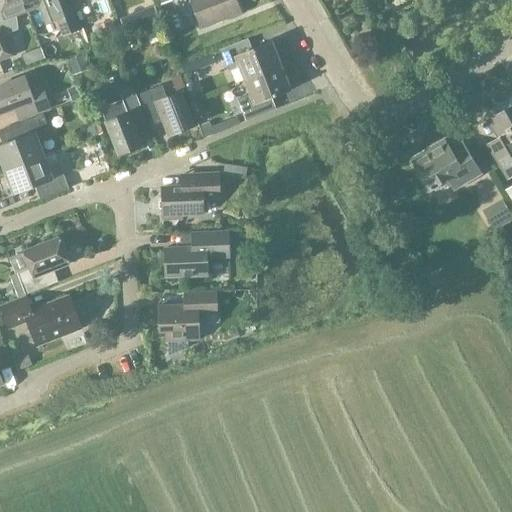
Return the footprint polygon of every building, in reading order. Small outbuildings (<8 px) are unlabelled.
[(0,0),(0,11),(4,22),(26,13),(20,0),(0,0)] [(50,6),(50,4),(47,0),(20,0),(26,13),(39,8),(45,25),(57,20),(63,37),(78,32),(66,0),(50,6)] [(191,0),(201,26),(238,12),(232,0),(191,0)] [(0,62),(14,57),(2,25),(0,25),(0,62)] [(238,67),(244,81),(280,67),(270,43),(246,53),(242,42),(220,51),(228,71),(238,67)] [(209,56),(189,60),(193,78),(212,73),(209,56)] [(236,100),(245,121),(270,111),(266,101),(290,92),(280,67),(244,81),(249,95),(236,100)] [(0,115),(14,110),(23,107),(27,118),(49,109),(42,90),(30,94),(24,78),(0,87),(0,115)] [(118,91),(122,103),(101,111),(118,156),(120,155),(124,157),(131,155),(132,150),(140,147),(131,123),(144,118),(132,85),(118,91)] [(194,127),(180,94),(165,100),(161,87),(140,95),(153,126),(164,121),(170,137),(194,127)] [(511,99),(511,98),(488,110),(494,120),(491,122),(505,146),(493,154),(508,180),(511,177),(511,99)] [(0,146),(0,161),(4,172),(42,157),(36,143),(50,138),(41,115),(16,125),(21,138),(0,146)] [(430,191),(449,179),(455,189),(478,175),(459,145),(449,151),(442,141),(411,160),(430,191)] [(47,171),(42,157),(4,172),(13,195),(39,185),(44,199),(67,190),(59,167),(47,171)] [(189,188),(161,189),(163,216),(203,214),(202,188),(219,187),(218,175),(188,176),(189,188)] [(511,185),(503,191),(511,206),(511,185)] [(511,218),(501,199),(481,211),(492,231),(511,219),(511,218)] [(192,248),(164,249),(165,278),(207,276),(206,259),(219,259),(218,247),(228,247),(228,233),(192,234),(192,248)] [(16,274),(24,296),(51,285),(46,272),(68,264),(58,239),(23,253),(29,269),(16,274)] [(184,306),(158,307),(159,332),(165,332),(166,342),(199,341),(198,315),(217,315),(216,293),(184,294),(184,306)] [(81,329),(68,296),(31,310),(25,297),(0,307),(9,329),(27,322),(37,346),(81,329)] [(0,385),(3,384),(0,377),(0,364),(9,361),(0,336),(0,385)]
